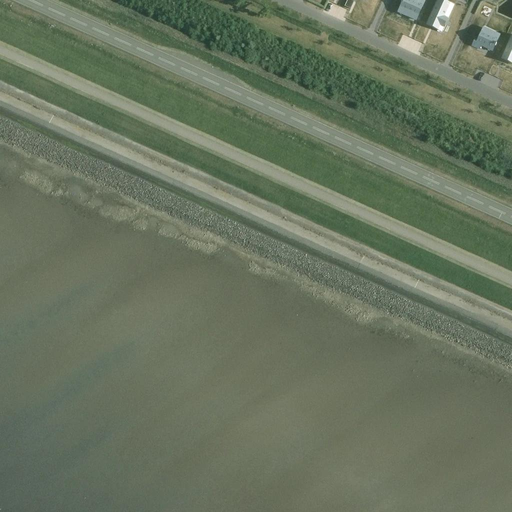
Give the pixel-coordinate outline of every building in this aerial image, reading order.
[(349,0),(347,0),(345,7),(350,9),(354,2),(349,0)] [(401,4),(398,13),(416,21),(423,5),(411,0),(403,0),(402,2),(401,4)] [(437,3),(427,26),(441,32),(443,28),(443,29),(444,28),(443,27),(446,20),(447,20),(448,19),(450,13),(447,11),(448,8),(437,3)] [(474,41),(472,46),(479,50),(481,46),(492,52),(495,47),(496,44),(498,39),(481,32),(477,42),(474,41)] [(511,39),(501,60),(511,64),(511,39)]
